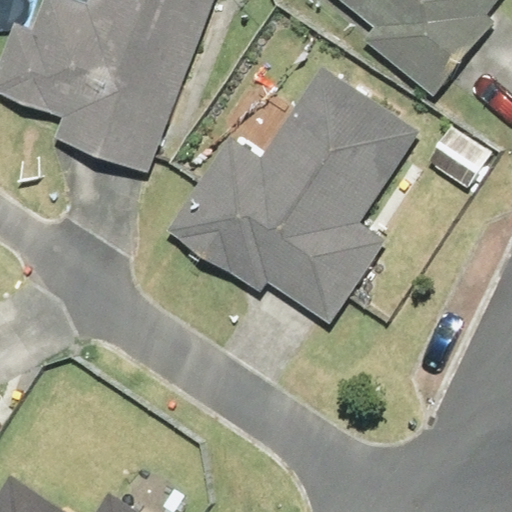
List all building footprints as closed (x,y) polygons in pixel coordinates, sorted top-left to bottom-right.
[(210,0),(44,0),(36,27),(16,21),(0,69),(0,92),(62,112),(54,134),(155,167),(210,0)] [(350,0),(379,22),(368,37),(435,88),(489,18),(475,8),(481,0),(350,0)] [(232,133),(169,225),(259,288),(266,277),(328,322),(387,238),(355,217),(416,129),(322,64),(260,153),(232,133)] [(491,152),(454,124),(429,158),(438,165),(426,181),(454,202),(491,152)] [(58,511),(12,483),(0,497),(0,511),(134,511),(111,498),(102,511),(58,511)]
